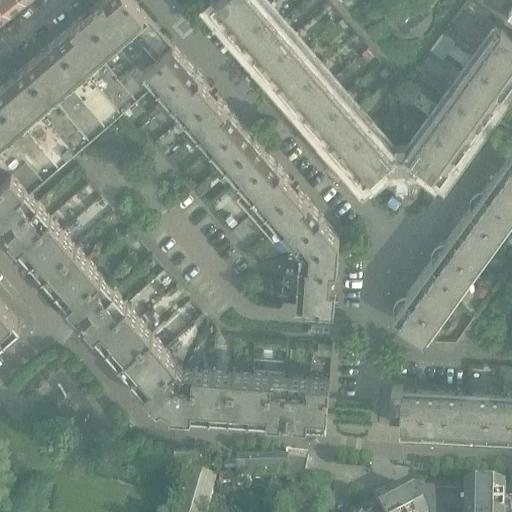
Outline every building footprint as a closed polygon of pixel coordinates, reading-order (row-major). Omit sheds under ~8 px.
[(0,147),(150,17),(134,0),(100,0),(0,87),(0,147)] [(0,0),(0,16),(2,18),(11,11),(1,0),(0,0)] [(19,0),(1,0),(11,11),(21,3),(19,1),(19,0)] [(394,152),(261,0),(214,0),(211,3),(364,179),(385,160),(390,166),(416,165),(420,159),(442,175),(511,79),(511,34),(501,27),(411,151),(406,148),(404,151),(400,151),(398,148),(394,152)] [(150,17),(0,147),(0,181),(12,171),(29,190),(155,81),(144,68),(173,43),(150,17)] [(340,236),(173,43),(144,68),(155,81),(166,94),(156,103),(166,115),(177,106),(194,125),(183,134),(193,146),(204,137),(220,156),(210,165),(221,177),(231,168),(247,188),(237,196),(274,239),(285,230),(301,248),(299,274),(284,272),(283,288),(298,289),(297,303),(335,306),(340,236)] [(434,341),(441,331),(431,325),(511,213),(511,150),(394,312),(434,341)] [(185,368),(30,191),(29,190),(12,171),(0,181),(0,222),(154,399),(153,400),(160,409),(162,410),(163,411),(164,412),(166,412),(178,413),(179,412),(327,422),(330,379),(185,368)] [(0,341),(21,323),(0,298),(0,341)] [(401,427),(510,433),(511,433),(511,395),(511,396),(403,390),(404,385),(392,384),(390,415),(401,415),(401,427)] [(285,485),(287,485),(302,489),(310,456),(286,454),(286,458),(287,479),(285,485)] [(286,458),(225,460),(225,468),(239,468),(239,480),(287,479),(286,458)] [(178,511),(179,511),(206,511),(214,487),(188,480),(178,511)] [(295,511),(302,489),(287,485),(278,511),(295,511)] [(422,511),(411,489),(402,494),(399,488),(390,493),(399,511),(422,511)] [(377,511),(399,511),(390,493),(388,489),(379,493),(384,503),(375,507),(377,511)] [(420,489),(417,491),(427,511),(443,511),(432,490),(420,489)] [(466,490),(465,511),(511,511),(511,499),(506,500),(506,491),(466,490)]
